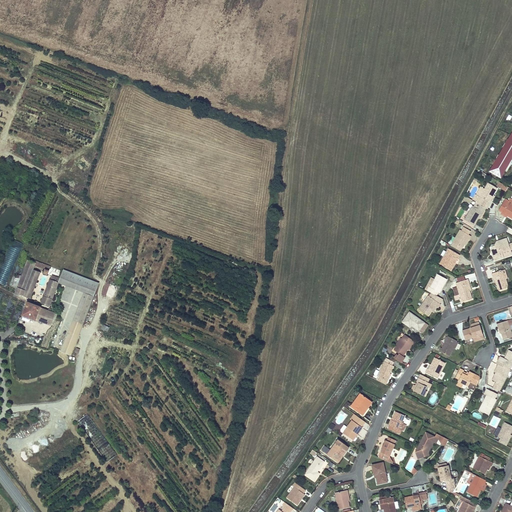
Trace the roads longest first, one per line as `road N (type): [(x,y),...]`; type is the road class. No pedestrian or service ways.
road 1 (track): [(218,511),(259,356),(309,0)]
road 2 (residential): [(358,473),(388,400),(441,326),(481,309)]
